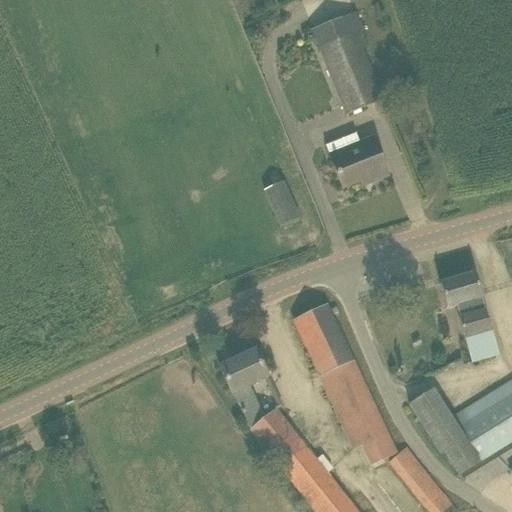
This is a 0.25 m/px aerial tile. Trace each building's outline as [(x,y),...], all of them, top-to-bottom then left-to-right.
[(346,114),(382,100),(360,46),(324,60),(346,114)] [(387,177),(372,139),(359,144),(355,134),(325,145),(329,156),(343,189),(363,181),(364,186),(387,177)] [(264,191),(280,227),(299,219),(283,182),(264,191)] [(482,298),(481,295),(475,274),(440,285),(446,308),(456,305),(460,317),(458,317),(465,340),(492,332),(485,310),(479,311),(476,300),(482,298)] [(294,321),(321,379),(353,363),(326,306),(294,321)] [(492,332),(465,340),(472,363),(498,355),(492,332)] [(267,378),(255,351),(219,368),(232,395),(233,394),(250,430),(264,419),(249,386),(267,378)] [(321,379),(354,449),(387,434),(353,363),(321,379)] [(511,381),(451,419),(479,463),(511,441),(511,381)] [(479,463),(451,419),(433,391),(409,407),(440,454),(443,452),(458,476),(479,463)] [(250,430),(314,511),(356,511),(275,410),(264,419),(250,430)] [(455,511),(405,449),(389,462),(428,511),(455,511)]
